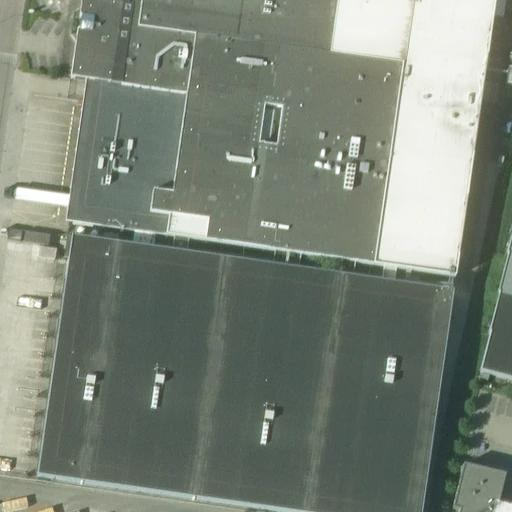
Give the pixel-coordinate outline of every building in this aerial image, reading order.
[(81,1),(69,81),(92,84),(88,113),(72,225),(134,234),(155,237),(173,240),(188,242),(274,254),(300,258),(341,264),(354,266),(373,269),(383,270),(394,272),(454,280),(494,0),(103,0),(103,4),(81,1)] [(9,231),(7,241),(20,243),(22,233),(9,231)] [(25,234),(23,244),(48,248),(49,238),(25,234)] [(70,239),(36,478),(275,511),(420,511),(452,293),(393,285),(394,272),(383,270),(381,283),(352,279),(353,273),(354,266),(341,264),(339,277),(298,271),(300,258),(274,254),(273,268),(186,255),(188,242),(173,240),(172,253),(153,251),(155,237),(134,234),(132,242),(132,247),(70,239)] [(39,249),(38,259),(54,262),(56,252),(39,249)] [(496,296),(511,300),(511,259),(505,257),(506,258),(496,296)] [(511,300),(496,296),(496,297),(497,297),(488,335),(511,341),(511,300)] [(511,341),(488,335),(489,336),(479,374),(511,382),(511,341)] [(457,511),(511,511),(511,507),(498,504),(505,476),(463,466),(452,511),(457,511)]
